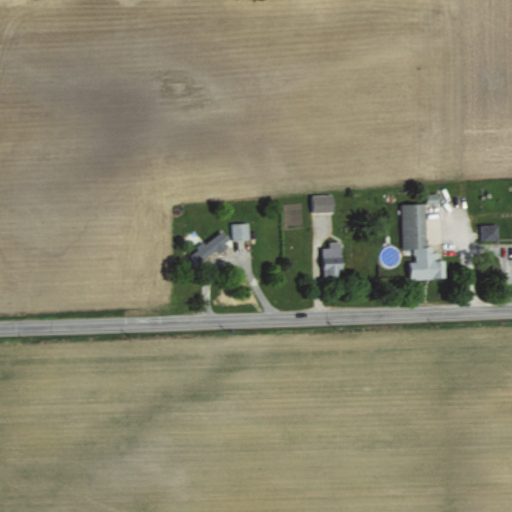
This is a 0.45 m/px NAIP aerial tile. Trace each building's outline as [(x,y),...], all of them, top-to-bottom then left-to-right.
[(312,211),(333,210),(333,192),(312,193),(312,211)] [(408,277),(444,276),(444,258),(435,258),(434,244),(425,244),(424,201),(400,202),(401,248),(413,248),(413,260),(407,260),(408,277)] [(248,220),(231,221),(232,239),(249,238),(248,220)] [(498,238),(497,223),(480,223),(480,239),(498,238)] [(321,246),(322,276),(341,275),(340,240),(327,241),(327,246),(321,246)]
